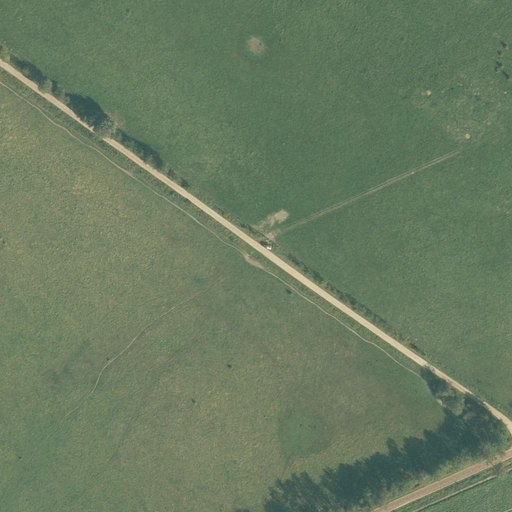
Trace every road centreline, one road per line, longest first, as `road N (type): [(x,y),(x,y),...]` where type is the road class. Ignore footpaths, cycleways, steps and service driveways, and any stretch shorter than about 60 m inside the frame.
road 1 (track): [(511,429),(0,63)]
road 2 (unclassified): [(380,511),(511,453)]
